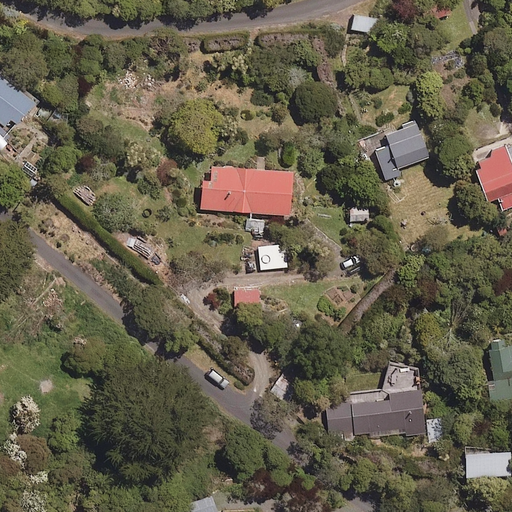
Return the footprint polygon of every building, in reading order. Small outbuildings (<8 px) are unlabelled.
[(446,0),(432,0),(422,2),(426,19),(450,14),(446,0)] [(378,18),(354,15),(352,30),(375,33),(378,18)] [(0,124),(3,127),(8,120),(13,124),(31,99),(0,75),(0,124)] [(428,155),(413,122),(384,134),(388,145),(373,151),(386,180),(403,173),(401,166),(428,155)] [(501,209),(511,205),(511,162),(505,143),(470,155),(485,200),(497,196),(501,209)] [(291,171),(210,164),(209,178),(201,178),(199,207),(287,216),(291,171)] [(285,266),(282,243),(257,245),(259,269),(285,266)] [(511,341),(488,343),(491,400),(511,398),(511,341)] [(421,386),(348,391),(348,397),(325,399),(327,435),(368,432),(368,436),(424,432),(421,386)] [(507,450),(463,451),(464,477),(508,475),(507,450)]
